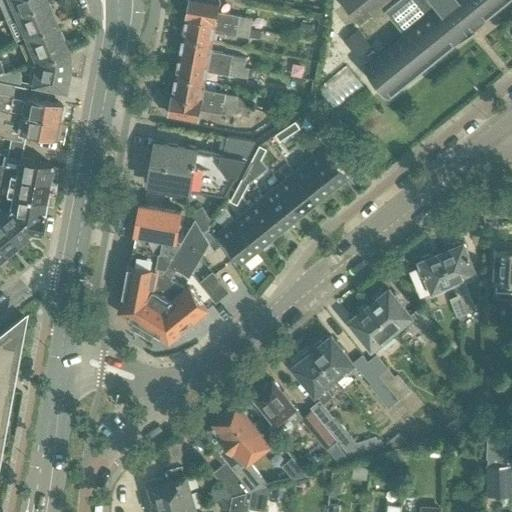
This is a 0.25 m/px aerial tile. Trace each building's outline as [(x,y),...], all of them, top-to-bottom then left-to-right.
[(14,15),(45,2),(44,0),(0,0),(7,18),(14,15)] [(190,0),(187,16),(188,16),(243,26),(243,27),(250,28),(252,18),(217,11),(219,2),(211,0),(190,0)] [(339,0),(359,23),(374,11),(386,0),(396,0),(385,9),(406,36),(365,68),(379,85),(387,79),(395,90),(458,40),(459,42),(487,20),(486,19),(485,18),(506,0),(339,0)] [(24,38),(55,24),(45,2),(14,15),(7,18),(8,19),(14,16),(24,38)] [(212,40),(214,40),(215,31),(259,38),(261,30),(251,29),(250,28),(243,27),(243,26),(188,16),(184,35),(212,40)] [(313,25),(301,23),(299,33),(311,35),(313,25)] [(34,61),(34,63),(66,50),(55,24),(24,38),(34,61)] [(344,40),(357,57),(372,46),(363,35),(359,29),(344,40)] [(184,35),(181,54),(236,65),(244,66),(246,57),(212,50),(214,40),(212,40),(184,35)] [(66,50),(34,63),(35,63),(31,84),(63,91),(67,74),(68,68),(68,63),(68,60),(67,55),(67,53),(66,50)] [(244,66),(236,65),(181,54),(177,74),(205,79),(207,67),(220,70),(220,71),(248,77),(250,68),(244,66)] [(320,75),(328,77),(331,65),(323,63),(320,75)] [(3,74),(0,74),(0,82),(15,84),(20,85),(22,76),(18,68),(3,74)] [(173,92),(173,93),(229,104),(243,106),(244,106),(245,99),(238,97),(239,96),(204,89),(206,79),(205,79),(177,74),(174,92),(173,92)] [(0,111),(2,112),(2,110),(58,121),(61,104),(25,97),(25,98),(13,95),(15,84),(0,82),(0,111)] [(169,113),(197,118),(199,108),(224,112),(242,116),(244,106),(243,106),(229,104),(173,93),(169,113)] [(0,111),(0,136),(21,141),(23,132),(55,138),(58,121),(2,110),(2,112),(0,111)] [(285,128),(290,134),(300,128),(295,121),(285,128)] [(280,141),(290,134),(285,128),(275,134),(280,141)] [(155,142),(148,181),(226,196),(255,141),(226,136),(223,154),(155,142)] [(254,156),(261,159),(266,149),(259,145),(254,156)] [(326,146),(310,159),(325,177),(333,187),(348,175),(326,146)] [(2,165),(0,164),(0,173),(15,177),(17,177),(27,179),(26,181),(29,181),(36,183),(36,182),(37,180),(47,182),(50,164),(19,158),(3,155),(2,165)] [(255,170),(261,159),(254,156),(248,166),(255,170)] [(307,161),(295,171),(300,177),(318,199),(333,187),(325,177),(310,159),(307,161)] [(288,177),(280,183),(303,212),(318,199),(300,177),(295,171),(288,177)] [(36,182),(36,183),(29,181),(26,181),(27,179),(17,177),(15,177),(0,173),(0,192),(11,195),(11,196),(43,202),(47,183),(47,182),(37,180),(36,182)] [(236,190),(243,194),(248,183),(241,180),(236,190)] [(272,190),(265,195),(288,224),(303,212),(280,183),(272,190)] [(237,205),(243,194),(236,190),(230,201),(237,205)] [(254,204),(250,208),(273,236),(288,224),(265,195),(254,204)] [(37,234),(43,202),(11,196),(9,209),(29,234),(30,233),(37,234)] [(120,311),(133,319),(152,287),(155,271),(161,275),(166,267),(173,255),(181,242),(176,240),(182,211),(140,203),(134,233),(138,234),(136,247),(132,247),(120,311)] [(225,228),(235,220),(222,205),(215,218),(219,224),(221,223),(225,228)] [(250,208),(235,220),(258,248),(273,236),(250,208)] [(29,234),(9,209),(2,214),(0,211),(0,223),(17,244),(28,235),(29,234)] [(152,287),(133,319),(154,331),(171,300),(188,289),(171,279),(177,270),(190,278),(209,242),(203,232),(195,219),(182,241),(181,242),(173,255),(166,267),(161,275),(155,271),(152,287)] [(258,248),(235,220),(225,228),(219,232),(242,261),(258,248)] [(0,247),(5,254),(17,244),(0,223),(0,247)] [(209,242),(210,244),(218,239),(217,238),(210,227),(203,232),(209,242)] [(459,295),(466,313),(476,309),(465,281),(475,277),(474,274),(477,273),(464,242),(442,251),(454,282),(459,295)] [(511,243),(499,242),(495,298),(511,298),(511,243)] [(436,293),(446,289),(444,286),(454,282),(442,251),(419,260),(422,266),(409,271),(420,296),(435,290),(436,293)] [(229,292),(213,272),(200,282),(216,302),(229,292)] [(171,300),(154,331),(169,340),(208,308),(190,287),(188,289),(171,300)] [(414,319),(410,314),(390,289),(370,305),(391,332),(402,324),(404,327),(414,319)] [(457,316),(466,313),(459,295),(450,299),(457,316)] [(496,301),(484,301),(483,321),(495,322),(496,301)] [(381,340),(391,332),(370,305),(350,321),(374,351),(384,343),(381,340)] [(419,307),(410,314),(414,319),(418,326),(420,325),(430,338),(440,331),(419,307)] [(0,388),(4,389),(5,380),(11,381),(23,315),(0,333),(0,388)] [(353,363),(331,336),(313,351),(334,378),(344,370),(347,373),(356,366),(359,370),(360,369),(372,384),(370,385),(388,407),(399,399),(368,362),(363,355),(353,363)] [(323,404),(333,396),(327,390),(324,386),(334,378),(313,351),(294,367),(318,397),(320,399),(311,407),(312,409),(337,438),(354,461),(384,451),(375,437),(356,443),(335,417),(333,417),(323,404)] [(394,378),(376,355),(368,362),(399,399),(410,390),(398,375),(394,378)] [(276,438),(301,419),(303,417),(274,380),(255,395),(275,421),(268,427),(276,438)] [(0,439),(9,391),(9,390),(4,389),(0,388),(0,439)] [(488,414),(477,399),(462,410),(474,425),(488,414)] [(267,443),(258,432),(238,407),(214,426),(215,432),(220,438),(224,440),(228,437),(231,442),(219,450),(227,461),(226,462),(250,492),(252,491),(270,486),(270,484),(267,484),(248,459),(267,443)] [(325,447),(337,438),(312,409),(303,417),(301,419),(325,447)] [(457,418),(447,425),(452,432),(462,424),(457,418)] [(483,458),(503,458),(503,427),(482,427),(483,458)] [(409,446),(399,433),(386,442),(390,449),(409,446)] [(431,445),(431,456),(443,456),(443,445),(431,445)] [(194,466),(202,477),(209,472),(201,461),(194,466)] [(243,504),(249,505),(252,491),(250,492),(226,462),(213,473),(232,496),(245,493),(243,504)] [(154,511),(179,511),(195,508),(182,464),(165,469),(167,474),(148,479),(150,487),(148,488),(154,511)] [(511,502),(509,465),(484,465),(485,502),(511,502)] [(249,505),(249,508),(266,511),(270,486),(252,491),(249,505)] [(247,511),(249,508),(249,505),(243,504),(245,493),(232,496),(229,511),(247,511)] [(327,511),(339,511),(341,505),(328,503),(327,511)]
